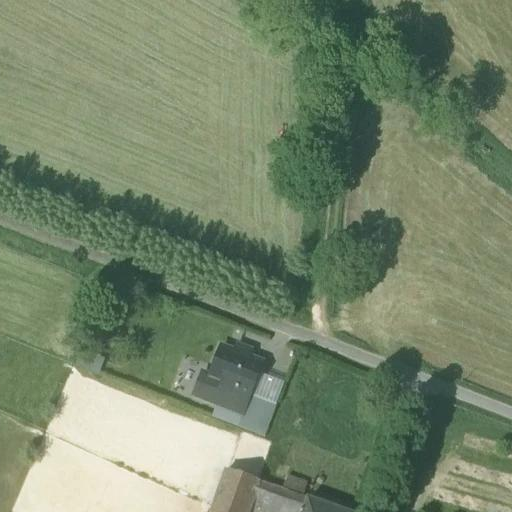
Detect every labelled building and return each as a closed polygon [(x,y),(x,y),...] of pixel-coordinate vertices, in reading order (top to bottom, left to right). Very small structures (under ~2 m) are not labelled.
[(250,397),(262,365),(247,359),(249,353),(238,349),(236,355),(221,349),(210,379),(202,376),(193,399),(216,407),(216,406),(241,415),(242,416),(250,397)] [(240,417),(267,428),(275,407),(250,397),(242,416),(241,415),(240,417)] [(225,473),(211,511),(249,511),(259,485),(225,473)] [(303,511),(307,502),(259,485),(249,511),(303,511)] [(336,511),(307,502),(303,511),(336,511)]
